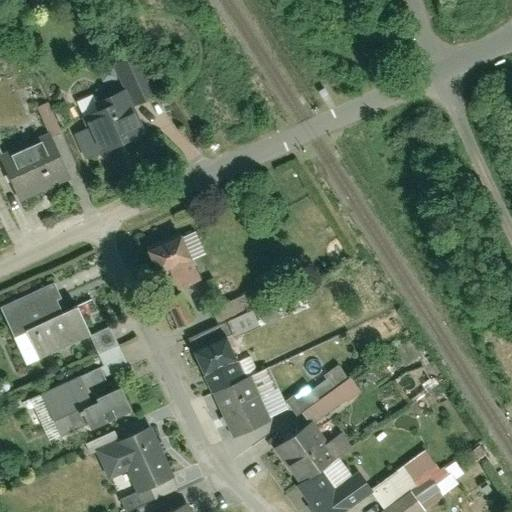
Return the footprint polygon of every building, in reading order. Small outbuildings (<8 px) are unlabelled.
[(133,107),(155,97),(136,54),(113,64),(133,107)] [(98,154),(144,132),(127,95),(81,116),(98,154)] [(50,138),(61,133),(47,103),(36,108),(50,138)] [(46,133),(0,155),(0,165),(17,201),(67,177),(46,133)] [(177,291),(201,280),(193,262),(205,256),(193,231),(181,236),(179,233),(145,249),(158,277),(168,272),(177,291)] [(0,307),(0,310),(13,338),(62,315),(55,301),(60,299),(52,283),(0,307)] [(176,329),(193,320),(180,294),(163,302),(176,329)] [(80,305),(88,321),(102,315),(94,298),(80,305)] [(62,315),(13,338),(26,366),(89,336),(76,308),(62,315)] [(251,310),(225,322),(233,339),(258,327),(251,310)] [(109,378),(129,368),(110,328),(89,338),(109,378)] [(230,335),(191,353),(202,376),(241,359),(230,335)] [(204,376),(212,394),(257,374),(248,356),(204,376)] [(120,388),(109,393),(98,369),(38,396),(57,439),(85,426),(88,432),(131,412),(120,388)] [(269,369),(250,377),(259,398),(278,389),(269,369)] [(232,438),(270,421),(259,398),(250,377),(212,394),(232,438)] [(311,390),(317,399),(333,388),(327,379),(311,390)] [(307,386),(285,402),(294,415),(317,399),(311,390),(307,386)] [(273,451),(298,484),(316,470),(337,454),(312,422),(273,451)] [(136,494),(173,477),(149,427),(94,454),(107,481),(126,472),(136,494)] [(113,431),(84,445),(89,455),(118,441),(113,431)] [(384,511),(429,477),(437,488),(449,479),(441,468),(439,470),(425,452),(370,493),(384,511)] [(316,470),(298,484),(318,511),(343,511),(371,491),(355,471),(351,474),(338,457),(318,472),(316,470)] [(429,477),(410,491),(424,511),(443,497),(429,477)] [(410,491),(382,511),(422,511),(424,511),(410,491)] [(166,511),(188,511),(185,503),(166,511)]
